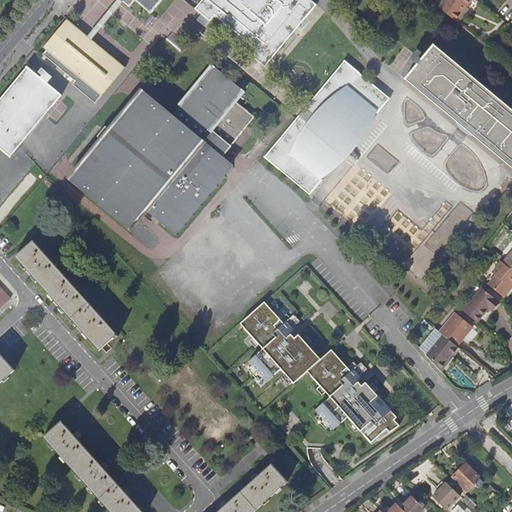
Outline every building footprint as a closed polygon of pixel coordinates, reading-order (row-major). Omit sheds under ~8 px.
[(122,0),(130,7),(135,1),(151,14),(162,0),(122,0)] [(202,0),(195,9),(210,21),(215,15),(255,48),(250,54),(265,67),(316,5),(310,0),(296,0),(295,0),(202,0)] [(444,13),(457,23),(463,15),(461,14),(471,0),(443,0),(438,7),(444,13)] [(126,68),(67,19),(44,47),(47,50),(44,54),(75,81),(72,84),(96,104),(126,68)] [(511,110),(434,46),(406,80),(511,167),(511,110)] [(418,63),(426,52),(420,47),(412,59),(418,63)] [(305,109),(319,121),(347,87),(378,113),(389,99),(345,62),(305,109)] [(242,91),(212,66),(171,115),(142,92),(70,180),(129,228),(142,212),(150,219),(153,216),(174,234),(230,165),(221,157),(242,131),(239,128),(242,125),(245,128),(254,116),(245,109),(241,113),(231,104),(242,91)] [(27,68),(0,99),(0,148),(11,157),(19,146),(61,95),(27,68)] [(299,116),(313,127),(290,154),(321,180),(378,113),(347,87),(319,121),(305,109),(299,116)] [(313,127),(299,116),(264,157),(309,194),(321,180),(290,154),(313,127)] [(33,241),(15,257),(99,350),(117,334),(33,241)] [(511,250),(503,261),(511,268),(511,250)] [(511,268),(503,261),(502,261),(492,272),(496,274),(488,284),(504,297),(511,287),(511,286),(511,283),(511,268)] [(0,286),(0,307),(10,298),(0,286)] [(474,320),(476,322),(488,308),(491,310),(499,301),(482,287),(462,310),(474,320)] [(264,302),(241,324),(263,349),(248,362),(266,382),(281,369),(294,383),(307,371),(330,397),(315,410),(333,430),(348,417),(371,443),(376,438),(378,441),(399,426),(395,421),(394,420),(397,418),(387,406),(384,409),(375,399),(378,396),(366,383),(362,386),(358,382),(362,379),(359,376),(354,369),(351,372),(347,368),(332,350),(321,359),(299,335),(295,338),(291,334),(295,331),(292,328),(287,321),(284,324),(280,320),(264,302)] [(440,332),(443,334),(458,347),(473,328),(455,313),(440,332)] [(287,321),(292,328),(300,321),(294,315),(290,318),(287,314),(280,320),(284,324),(287,321)] [(426,354),(440,370),(459,348),(458,347),(443,334),(426,354)] [(0,383),(14,371),(0,354),(0,383)] [(354,362),(347,368),(351,372),(354,369),(359,376),(367,369),(361,363),(357,366),(354,362)] [(141,511),(61,422),(43,438),(109,511),(141,511)] [(461,490),(465,494),(474,485),(476,488),(483,481),(476,475),(477,474),(465,463),(452,476),(453,478),(451,480),(456,485),(461,490)] [(272,464),(218,511),(253,511),(288,482),(272,464)] [(456,485),(451,480),(448,484),(457,494),(461,490),(456,485)] [(460,496),(457,494),(448,484),(446,483),(433,496),(443,507),(446,510),(460,496)] [(480,508),(483,511),(489,511),(498,503),(496,501),(502,495),(497,491),(480,508)] [(476,505),(467,495),(463,499),(473,508),(476,505)] [(401,508),(405,511),(420,511),(424,508),(412,496),(401,508)] [(405,511),(401,508),(396,503),(388,511),(405,511)]
